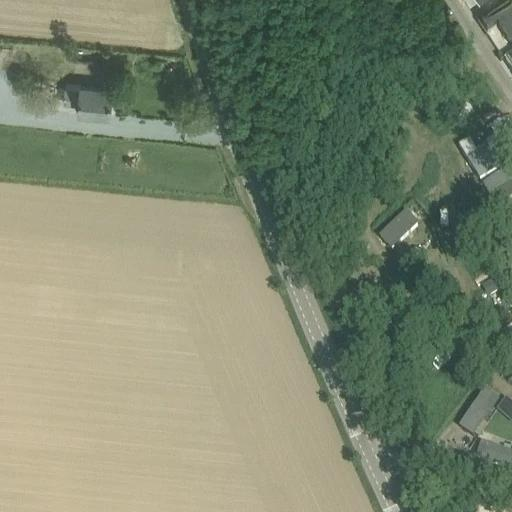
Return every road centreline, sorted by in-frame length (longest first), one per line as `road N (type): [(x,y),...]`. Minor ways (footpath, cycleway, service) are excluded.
road 1 (tertiary): [(367,446),(226,107),(192,0)]
road 2 (residential): [(367,446),(511,484)]
